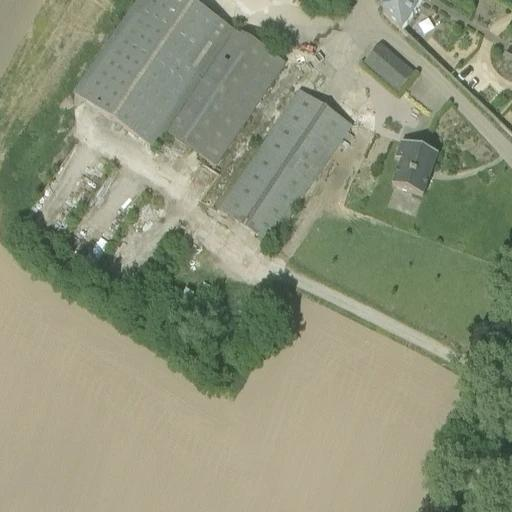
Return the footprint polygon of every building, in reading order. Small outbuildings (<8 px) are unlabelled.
[(140,0),(74,97),(78,99),(152,150),(233,32),(185,0),(140,0)] [(388,0),(381,10),(382,14),(401,33),(421,0),(388,0)] [(284,65),(237,33),(167,136),(214,168),(284,65)] [(406,70),(391,87),(397,93),(412,76),(406,70)] [(350,128),(298,93),(218,212),(269,248),(350,128)] [(400,162),(390,187),(422,198),(437,156),(399,143),(393,160),(400,162)]
